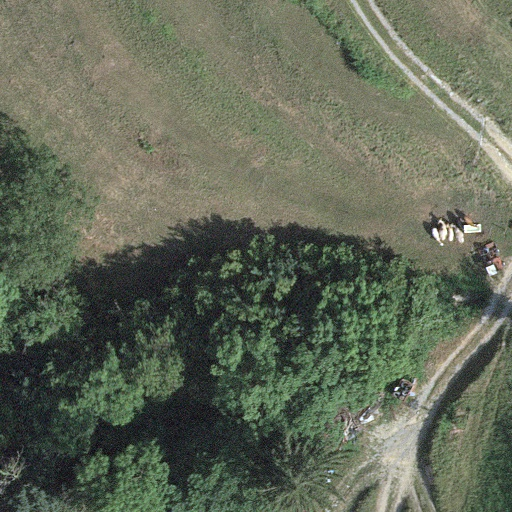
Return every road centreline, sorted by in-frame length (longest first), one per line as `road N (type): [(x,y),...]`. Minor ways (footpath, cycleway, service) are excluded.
road 1 (track): [(511,291),(409,425),(385,511)]
road 2 (track): [(352,0),(418,85),(511,160)]
